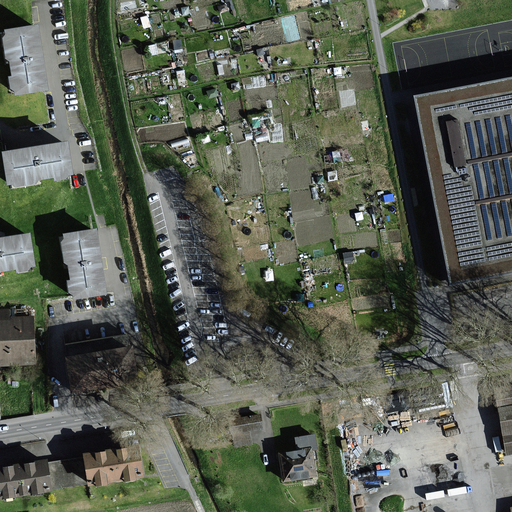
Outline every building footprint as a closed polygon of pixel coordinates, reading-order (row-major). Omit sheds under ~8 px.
[(44,91),(34,26),(2,31),(12,96),(44,91)] [(511,270),(511,77),(418,96),(453,281),(511,270)] [(69,175),(63,143),(0,153),(0,160),(4,186),(69,175)] [(94,230),(61,236),(71,301),(104,296),(94,230)] [(27,234),(0,238),(0,273),(33,268),(27,234)] [(0,366),(35,365),(33,318),(11,319),(11,310),(0,310),(0,366)] [(135,384),(127,338),(63,348),(70,394),(135,384)] [(511,386),(496,390),(508,453),(511,452),(511,386)] [(263,431),(260,415),(230,419),(234,447),(252,444),(251,433),(263,431)] [(315,434),(296,437),(298,450),(312,447),(313,450),(318,449),(315,434)] [(139,446),(86,454),(86,457),(90,482),(90,485),(144,477),(139,446)] [(285,481),(317,475),(313,450),(312,447),(298,450),(280,453),(285,481)] [(49,463),(53,487),(90,482),(86,457),(49,463)] [(0,498),(54,490),(53,487),(49,463),(49,459),(0,466),(0,498)]
